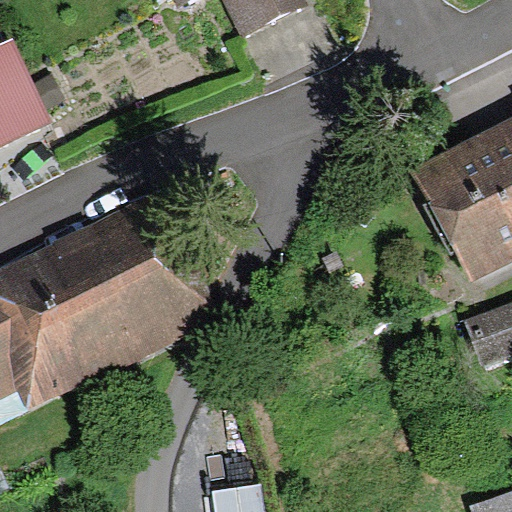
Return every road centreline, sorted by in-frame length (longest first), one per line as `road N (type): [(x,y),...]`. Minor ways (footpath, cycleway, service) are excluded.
road 1 (unclassified): [(153,511),(163,451),(283,188),(296,120)]
road 2 (residential): [(296,120),(0,245)]
road 3 (residential): [(438,58),(296,120)]
